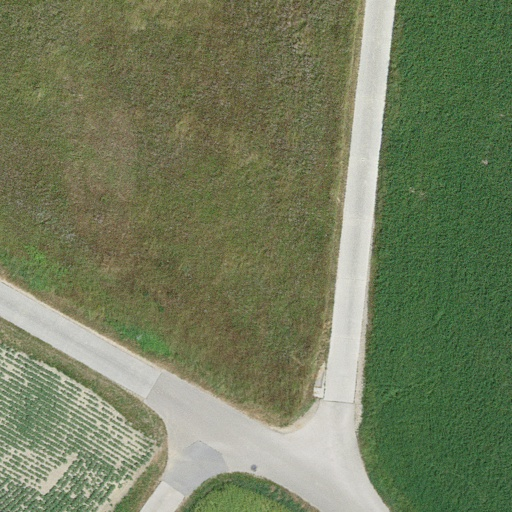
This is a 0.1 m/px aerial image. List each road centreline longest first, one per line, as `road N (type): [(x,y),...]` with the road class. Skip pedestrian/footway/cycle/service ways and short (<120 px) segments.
road 1 (track): [(369,0),(312,501)]
road 2 (residential): [(213,437),(0,312)]
road 3 (residential): [(323,511),(213,437)]
